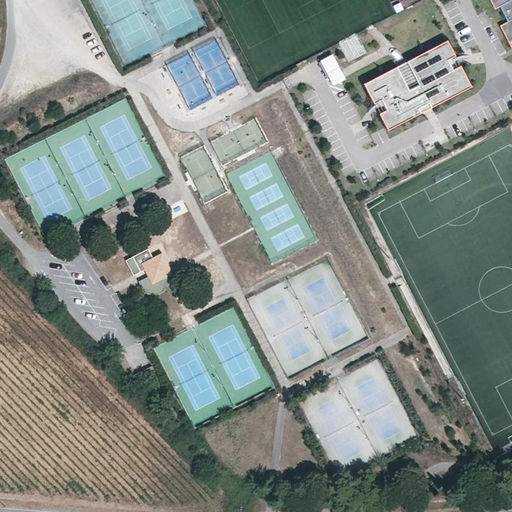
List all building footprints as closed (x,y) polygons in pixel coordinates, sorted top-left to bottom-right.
[(511,0),(491,0),(496,9),(502,6),(510,22),(501,27),(510,43),(511,42),(511,0)] [(441,97),(469,83),(458,62),(455,56),(410,79),(366,102),(372,113),(378,124),(385,120),(411,106),(438,92),(441,97)] [(418,118),(472,89),(469,83),(441,97),(438,92),(411,106),(385,120),(391,132),(418,118)] [(143,187),(164,177),(126,98),(58,130),(73,160),(62,165),(77,196),(96,187),(103,203),(142,184),(143,187)] [(223,165),(269,142),(257,118),(236,129),(240,137),(216,150),(223,165)] [(204,203),(228,192),(206,144),(181,155),(204,203)] [(145,269),(151,266),(152,257),(148,248),(138,253),(126,260),(134,275),(145,269)] [(158,254),(152,257),(151,266),(145,269),(146,273),(148,276),(160,280),(174,273),(173,272),(172,270),(172,268),(165,272),(161,265),(168,262),(163,252),(158,254)] [(171,261),(168,262),(161,265),(165,272),(172,268),(174,267),(171,261)] [(144,291),(155,295),(181,280),(176,271),(173,272),(174,273),(160,280),(148,276),(139,281),(144,291)]
